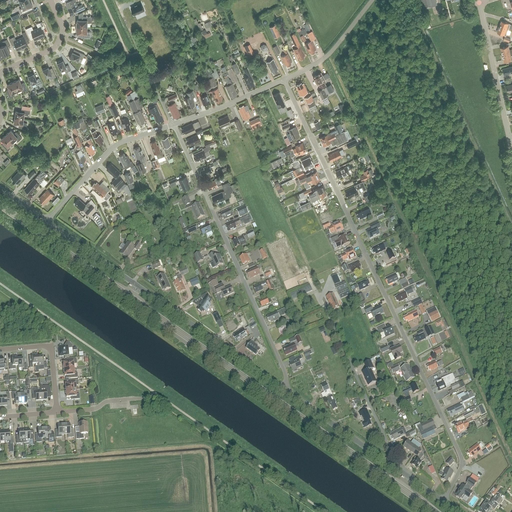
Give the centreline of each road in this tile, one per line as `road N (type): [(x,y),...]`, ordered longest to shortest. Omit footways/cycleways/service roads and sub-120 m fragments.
road 1 (secondary): [(433,511),(0,205)]
road 2 (residential): [(442,501),(459,470),(456,449),(283,81)]
road 3 (residential): [(282,388),(46,221)]
road 4 (residential): [(282,388),(274,348),(173,125)]
road 5 (residential): [(392,466),(322,305)]
road 6 (residential): [(46,221),(112,148),(173,125)]
road 7 (residential): [(511,150),(478,3)]
road 8 (residential): [(392,466),(282,388)]
road 9 (residential): [(283,81),(327,55),(373,0)]
